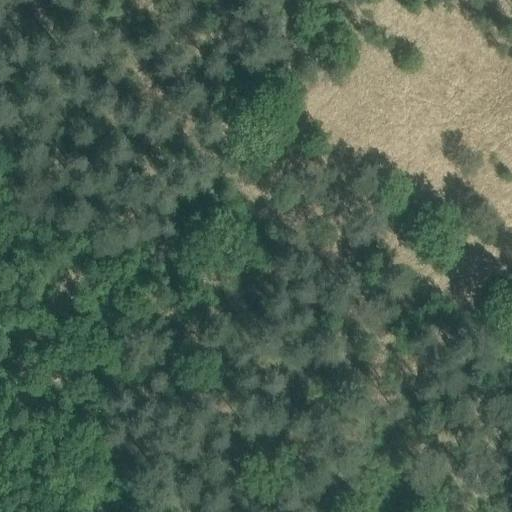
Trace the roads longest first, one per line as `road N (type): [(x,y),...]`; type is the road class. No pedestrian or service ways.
road 1 (track): [(183,200),(511,358)]
road 2 (track): [(155,255),(283,0)]
road 3 (track): [(76,418),(159,511)]
